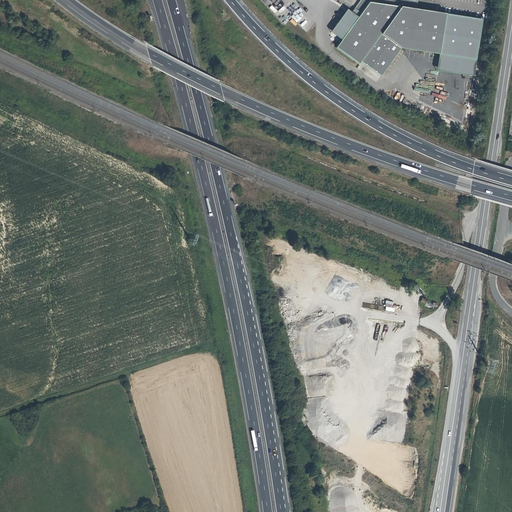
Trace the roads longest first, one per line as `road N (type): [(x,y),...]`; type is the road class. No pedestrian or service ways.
road 1 (motorway): [(157,0),(236,324),(267,511)]
road 2 (motorway): [(279,492),(219,181),(171,0)]
road 3 (motorway): [(67,0),(147,52),(269,112),(511,196)]
road 4 (primary): [(511,24),(447,465)]
road 5 (motorway): [(511,181),(366,119),(288,61),(230,0)]
road 6 (track): [(0,101),(177,188),(190,245)]
road 7 (residential): [(511,162),(492,274),(495,295),(511,312)]
